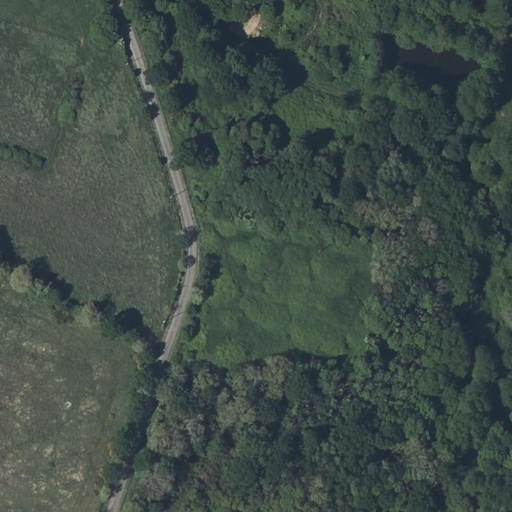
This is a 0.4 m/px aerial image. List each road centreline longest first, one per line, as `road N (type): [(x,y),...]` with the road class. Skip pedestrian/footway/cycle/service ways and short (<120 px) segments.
road 1 (unclassified): [(111,511),(193,246),(117,0)]
road 2 (track): [(168,0),(320,90),(496,124)]
